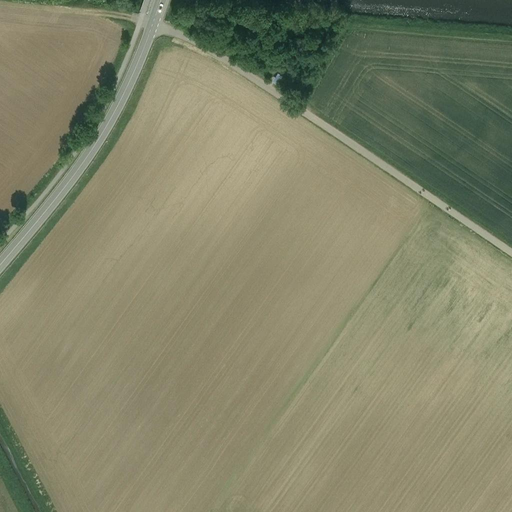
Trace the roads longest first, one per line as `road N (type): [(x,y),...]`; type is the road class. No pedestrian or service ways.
road 1 (unclassified): [(152,24),(211,46),(511,250)]
road 2 (tertiary): [(0,264),(91,149),(152,24)]
